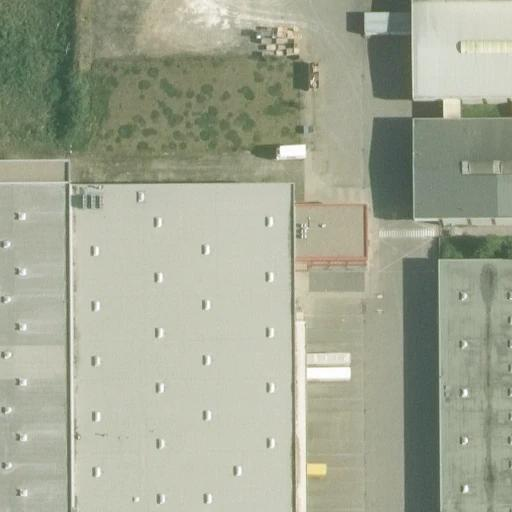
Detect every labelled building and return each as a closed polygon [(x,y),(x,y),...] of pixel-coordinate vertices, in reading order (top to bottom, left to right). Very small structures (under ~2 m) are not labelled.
[(511,0),(435,0),(435,7),(410,7),(413,107),(443,107),(443,122),(411,124),(411,227),(511,227),(511,0)] [(0,199),(62,199),(62,176),(0,176),(0,199)] [(293,195),(62,199),(66,511),(295,511),(293,268),(293,215),(293,195)] [(0,511),(66,511),(62,199),(0,199),(0,511)] [(363,268),(363,215),(293,215),(293,268),(363,268)] [(511,511),(511,267),(438,268),(441,511),(511,511)]
